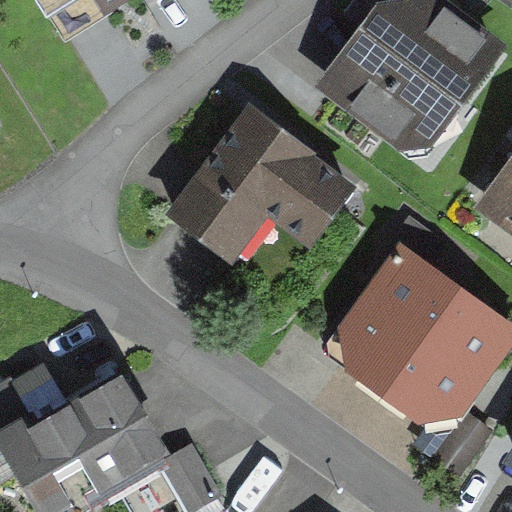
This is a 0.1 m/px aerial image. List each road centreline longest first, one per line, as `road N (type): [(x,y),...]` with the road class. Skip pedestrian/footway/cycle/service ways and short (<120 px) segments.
road 1 (residential): [(418,511),(181,338),(33,256)]
road 2 (residential): [(33,256),(78,183),(304,0)]
